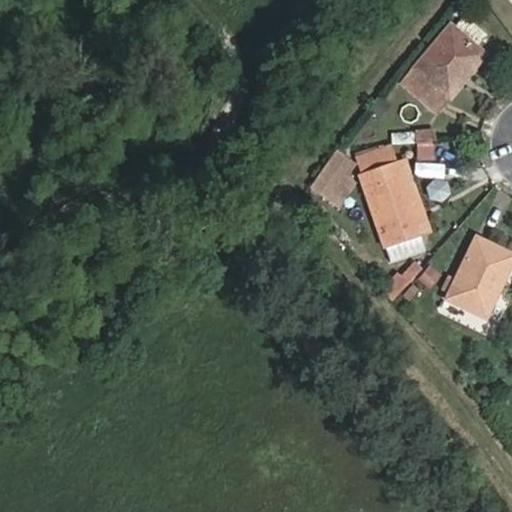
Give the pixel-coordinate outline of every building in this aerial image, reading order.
[(485,55),(462,32),(411,83),(441,113),(469,87),(460,80),(485,55)] [(469,87),(493,63),(485,55),(460,80),(469,87)] [(412,131),(413,163),(434,162),(433,130),(412,131)] [(387,146),(355,158),(362,176),(395,164),(387,146)] [(342,176),(349,167),(333,153),(313,175),(311,180),(325,194),(342,176)] [(421,234),(406,192),(395,164),(362,176),(385,247),(413,237),(421,234)] [(342,176),(325,194),(331,199),(348,181),(342,176)] [(421,234),(432,230),(417,189),(406,192),(421,234)] [(385,247),(391,262),(418,253),(413,237),(385,247)] [(511,256),(476,240),(446,301),(485,320),(511,260),(511,256)] [(415,281),(430,292),(442,275),(427,265),(415,281)]
